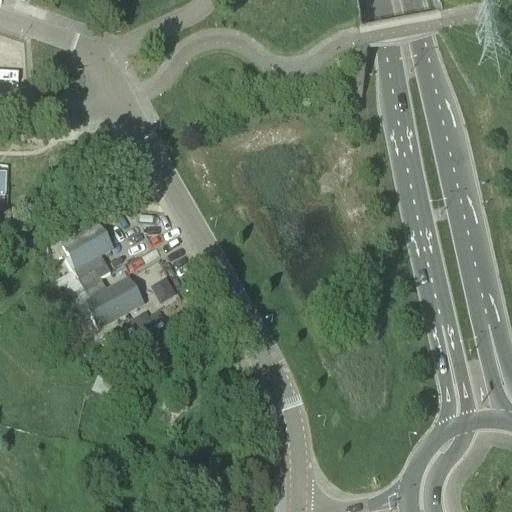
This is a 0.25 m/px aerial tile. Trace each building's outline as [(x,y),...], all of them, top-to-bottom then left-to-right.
[(115,189),(121,185),(133,151),(118,145),(105,179),(108,186),(115,189)] [(99,283),(94,273),(78,283),(84,292),(99,283)] [(171,280),(153,287),(161,306),(179,299),(171,280)] [(99,283),(84,292),(89,301),(105,292),(99,283)] [(137,333),(151,326),(146,316),(132,324),(137,333)]
